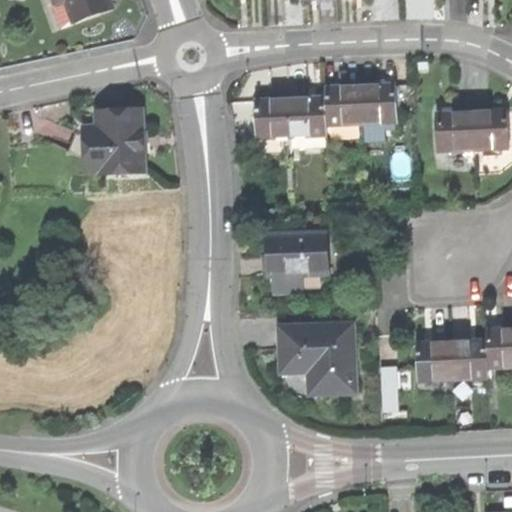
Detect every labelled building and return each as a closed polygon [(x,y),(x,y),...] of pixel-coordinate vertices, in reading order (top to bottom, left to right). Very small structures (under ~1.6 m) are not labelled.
[(54,0),(57,7),(67,4),(74,23),(112,9),(108,0),(54,0)] [(378,88),(363,89),(364,125),(399,125),(398,88),(378,88)] [(327,90),(327,102),(328,126),(364,125),(363,89),(344,89),(327,90)] [(273,103),(256,103),(257,140),(291,139),(291,102),(273,103)] [(307,102),(291,102),(291,139),(328,139),(328,126),(327,102),(307,102)] [(143,110),(98,111),(98,128),(92,128),(93,172),(100,172),(100,175),(144,174),(144,140),(143,110)] [(489,113),(473,114),(474,151),(510,150),(510,113),(489,113)] [(453,114),(438,115),(439,152),(474,151),(473,114),(453,114)] [(364,138),(364,125),(328,126),(328,139),(364,138)] [(85,172),(93,172),(92,128),(84,128),(85,172)] [(329,154),(328,139),(291,139),(292,149),(299,149),(299,155),(329,154)] [(268,278),(328,275),(326,235),(266,237),(267,258),(268,278)] [(352,327),(281,329),(281,350),(282,375),(316,374),(317,395),(354,394),(352,327)] [(488,372),(511,370),(511,333),(505,334),(487,334),(487,345),(488,372)] [(489,382),(488,372),(487,345),(468,346),(452,346),(454,384),(489,382)] [(418,385),(454,384),(452,346),(435,347),(416,348),(418,385)] [(401,411),(400,364),(383,365),(384,411),(401,411)]
